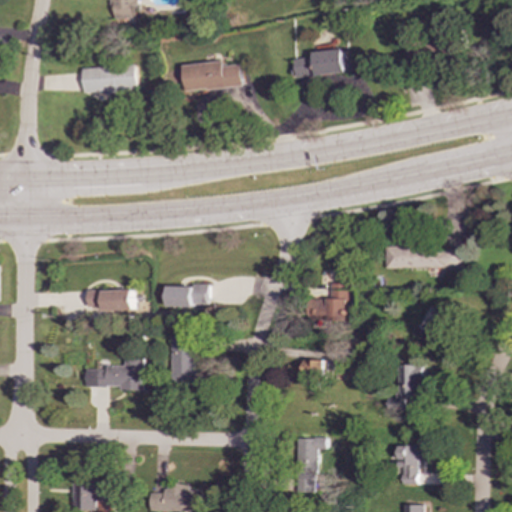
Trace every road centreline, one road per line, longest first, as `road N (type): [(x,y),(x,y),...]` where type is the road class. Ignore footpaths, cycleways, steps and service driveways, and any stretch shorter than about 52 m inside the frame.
road 1 (primary): [(511,112),(279,158),(0,177)]
road 2 (primary): [(24,220),(214,211),(345,193),(511,156)]
road 3 (residential): [(247,511),(255,352),(288,245),(287,201)]
road 4 (residential): [(249,441),(0,439)]
road 5 (residential): [(23,241),(40,0)]
road 6 (residential): [(480,511),(485,403),(511,340)]
road 7 (residential): [(23,241),(23,404)]
